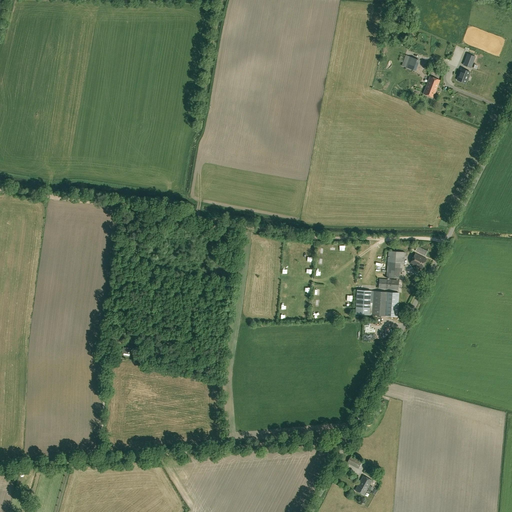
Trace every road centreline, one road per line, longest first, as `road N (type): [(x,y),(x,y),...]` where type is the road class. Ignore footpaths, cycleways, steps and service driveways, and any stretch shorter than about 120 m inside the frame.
road 1 (track): [(0,189),(296,236),(447,241)]
road 2 (unclassified): [(313,511),(511,110)]
road 3 (track): [(0,470),(349,439)]
